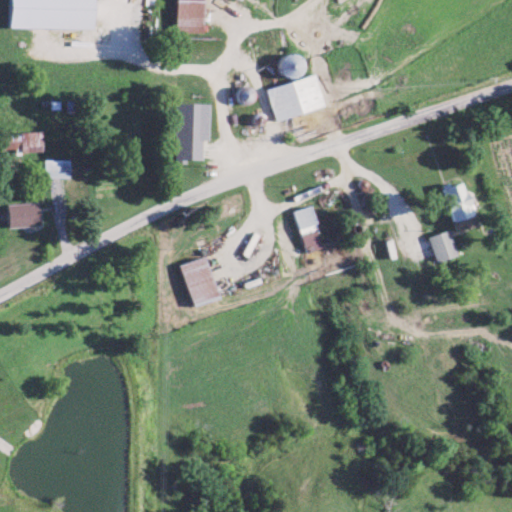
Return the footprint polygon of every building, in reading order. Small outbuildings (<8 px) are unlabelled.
[(90,27),(90,0),(5,0),(5,25),(90,27)] [(173,0),(173,29),(198,30),(199,0),(173,0)] [(301,56),(279,50),(273,71),(295,77),(301,56)] [(263,86),(272,119),(321,105),(312,72),(263,86)] [(206,102),(173,101),(172,162),(183,162),(183,158),(199,158),(199,138),(205,138),(206,102)] [(39,131),(2,132),(3,149),(39,147),(39,131)] [(40,176),(67,176),(67,158),(41,158),(40,176)] [(437,186),(450,229),(472,223),(459,180),(437,186)] [(5,225),(36,224),(35,201),(4,202),(5,225)] [(292,208),(302,250),(317,247),(307,204),(292,208)] [(424,235),(433,260),(454,253),(444,227),(424,235)] [(214,295),(201,255),(176,263),(189,304),(214,295)]
